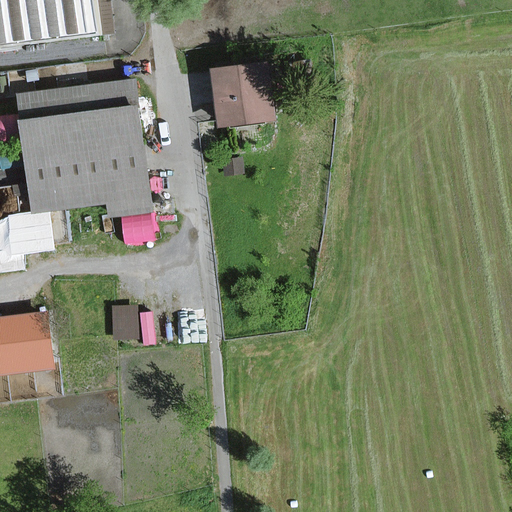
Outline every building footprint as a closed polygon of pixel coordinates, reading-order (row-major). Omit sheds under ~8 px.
[(93,0),(0,0),(0,47),(98,35),(93,0)] [(281,61),(224,69),(231,124),(288,117),(281,61)] [(131,83),(15,100),(32,214),(106,203),(108,217),(151,211),(131,83)] [(251,154),(230,157),(233,174),(253,171),(251,154)] [(134,307),(114,308),(115,338),(136,338),(134,307)] [(0,323),(0,370),(50,365),(44,318),(0,323)]
